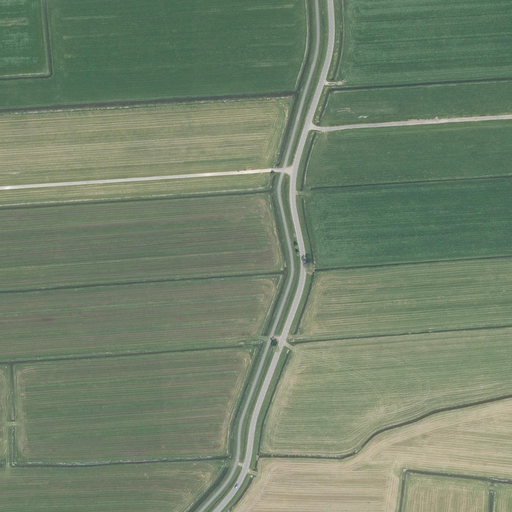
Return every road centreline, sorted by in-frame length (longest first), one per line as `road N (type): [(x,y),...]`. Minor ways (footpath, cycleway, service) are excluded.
road 1 (secondary): [(330,0),(329,54),(292,178),(302,280),(253,419),(243,473),(215,511)]
road 2 (track): [(307,125),(511,117)]
